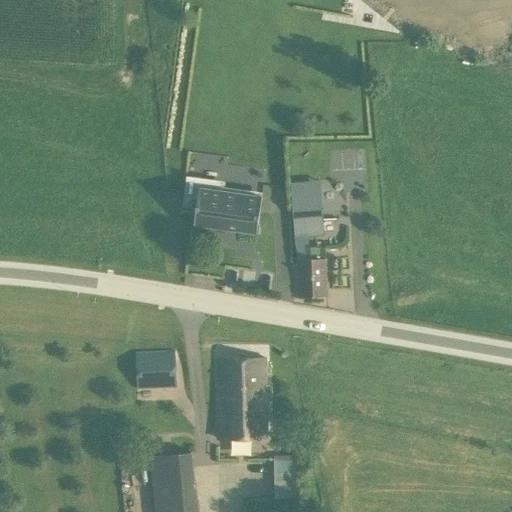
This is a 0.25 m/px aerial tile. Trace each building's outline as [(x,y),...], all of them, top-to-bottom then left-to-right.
[(182,207),(196,209),(199,187),(223,190),(225,178),(187,173),(182,207)] [(292,195),(294,219),(322,217),(320,193),(319,180),(291,183),(292,195)] [(257,234),(262,196),(223,190),(199,187),(196,209),(194,225),(257,234)] [(299,296),(327,295),(326,258),(309,259),(309,251),(307,251),(307,234),(323,233),(322,217),(294,219),(296,243),(297,243),(297,250),(298,250),(299,296)] [(137,354),(137,357),(138,388),(177,386),(176,353),(137,354)] [(219,438),(267,438),(265,357),(218,357),(219,438)] [(196,511),(191,452),(151,456),(156,511),(196,511)] [(277,497),(301,496),(300,458),(276,459),(277,497)]
